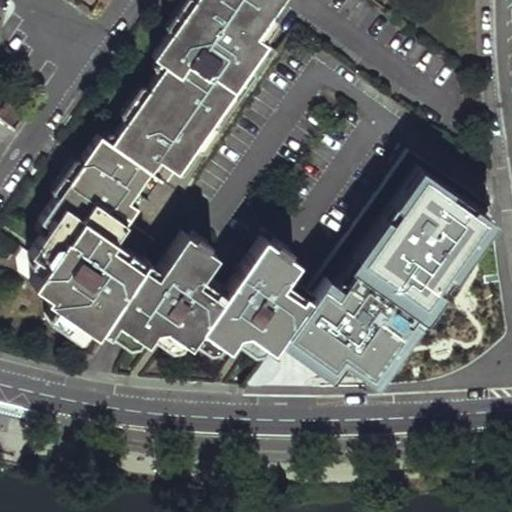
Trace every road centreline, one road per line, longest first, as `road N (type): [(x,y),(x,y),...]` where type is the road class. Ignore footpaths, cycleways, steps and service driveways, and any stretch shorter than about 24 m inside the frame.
road 1 (primary): [(0,387),(137,415),(227,422),(511,409)]
road 2 (residential): [(0,178),(87,53)]
